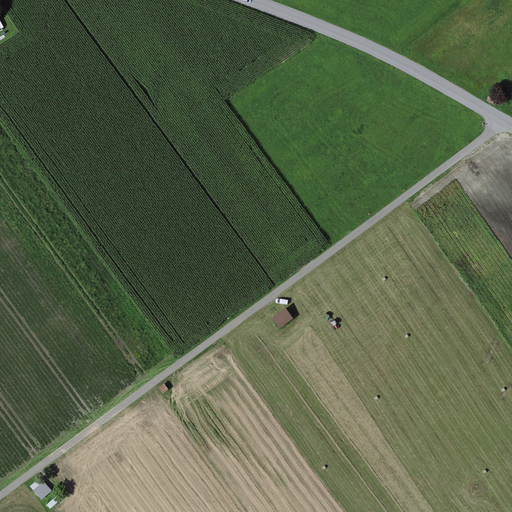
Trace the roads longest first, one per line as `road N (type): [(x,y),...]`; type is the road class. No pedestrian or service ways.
road 1 (track): [(503,122),(0,496)]
road 2 (residential): [(247,0),(362,43),(511,126)]
